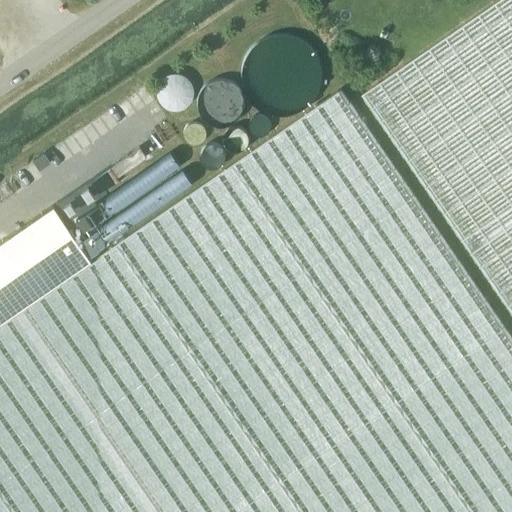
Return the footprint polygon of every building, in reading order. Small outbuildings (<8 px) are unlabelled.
[(511,0),(496,0),(363,92),(511,308),(511,0)] [(511,511),(511,338),(340,88),(197,187),(90,260),(80,245),(52,205),(0,241),(0,511),(511,511)] [(110,165),(117,176),(145,156),(138,146),(110,165)] [(39,169),(50,162),(44,153),(33,160),(39,169)] [(56,203),(78,234),(91,225),(84,215),(98,205),(94,199),(106,191),(95,176),(56,203)] [(108,244),(97,228),(80,239),(90,255),(108,244)]
